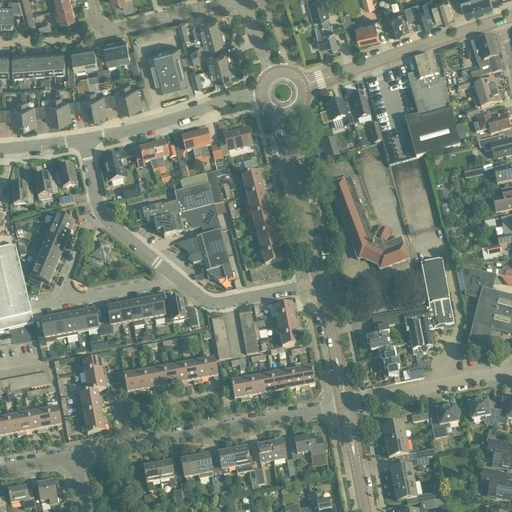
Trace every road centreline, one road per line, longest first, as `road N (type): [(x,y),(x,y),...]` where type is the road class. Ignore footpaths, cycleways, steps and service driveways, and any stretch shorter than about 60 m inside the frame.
road 1 (residential): [(73,456),(343,405)]
road 2 (tertiary): [(303,86),(503,19)]
road 3 (residential): [(261,98),(232,98),(86,139)]
road 4 (tertiary): [(319,284),(280,115)]
road 5 (residential): [(343,405),(511,372)]
road 6 (residential): [(319,284),(212,304),(181,281)]
road 7 (residential): [(232,0),(103,27)]
road 8 (residential): [(181,281),(58,303)]
road 9 (tertiary): [(343,405),(319,284)]
